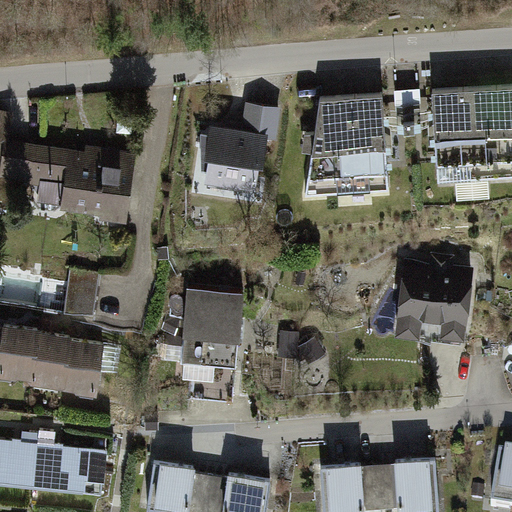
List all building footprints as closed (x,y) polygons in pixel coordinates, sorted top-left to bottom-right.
[(511,87),(422,91),(426,180),(511,176),(511,87)] [(377,192),(375,97),(304,99),(306,194),(377,192)] [(202,123),(190,184),(240,193),(251,134),(272,138),(278,108),(242,101),(236,130),(202,123)] [(120,220),(130,153),(80,146),(79,152),(0,140),(0,178),(35,184),(32,207),(120,220)] [(469,272),(398,260),(387,328),(458,340),(469,272)] [(73,265),(69,306),(99,309),(103,268),(73,265)] [(238,281),(182,273),(171,340),(228,348),(238,281)] [(0,376),(84,393),(94,343),(0,325),(0,376)] [(284,353),(306,353),(305,327),(283,328),(284,353)] [(0,439),(0,481),(70,490),(76,447),(0,439)] [(511,457),(491,454),(482,504),(511,509),(511,457)] [(421,511),(419,461),(310,465),(312,511),(421,511)] [(248,511),(253,481),(146,464),(139,511),(147,511),(248,511)]
